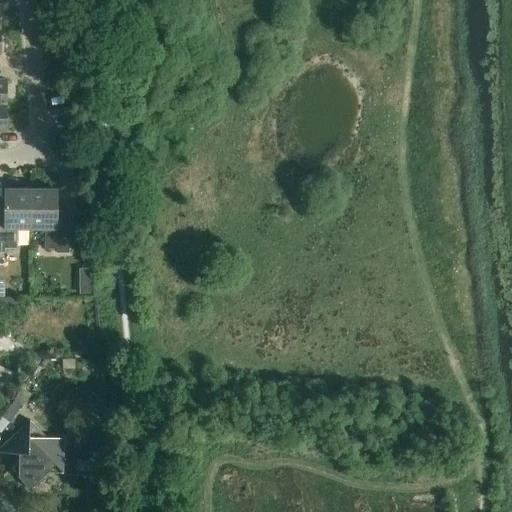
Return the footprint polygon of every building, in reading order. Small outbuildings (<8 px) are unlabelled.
[(17,230),(31,230),(31,190),(5,190),(5,222),(0,221),(0,253),(5,254),(5,250),(17,250),(17,230)] [(31,190),(31,230),(45,230),(45,250),(56,250),(56,254),(69,254),(69,222),(57,222),(57,190),(31,190)] [(90,295),(90,285),(79,285),(79,295),(90,295)] [(0,299),(0,309),(20,309),(20,299),(0,299)] [(5,445),(14,454),(19,455),(19,464),(11,471),(29,490),(47,474),(63,474),(64,440),(47,439),(30,421),(5,445)]
